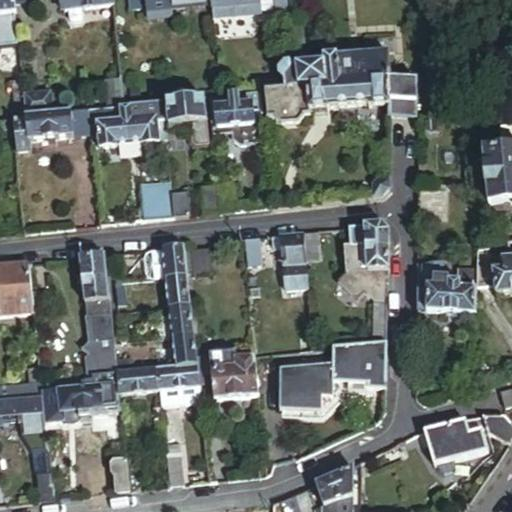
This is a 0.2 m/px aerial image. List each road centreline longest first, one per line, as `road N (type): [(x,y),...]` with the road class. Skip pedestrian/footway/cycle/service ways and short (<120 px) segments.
road 1 (residential): [(0,254),(404,210)]
road 2 (residential): [(101,511),(272,492),(401,437)]
road 3 (residential): [(404,210),(401,437)]
